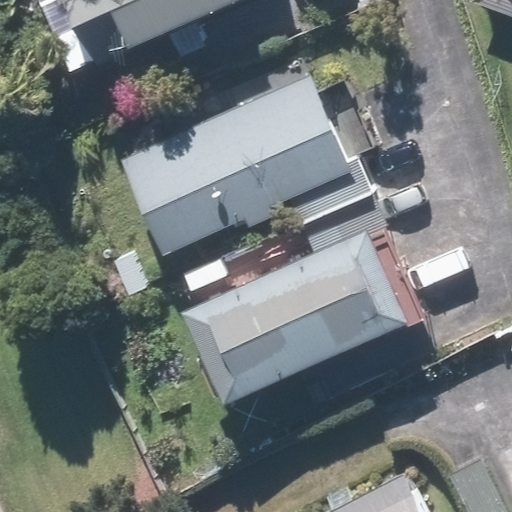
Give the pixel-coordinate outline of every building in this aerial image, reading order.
[(24,0),(61,79),(233,0),(24,0)] [(511,0),(470,0),(468,8),(511,23),(511,0)] [(344,176),(301,82),(108,170),(151,264),(344,176)] [(396,328),(355,238),(163,324),(204,415),(396,328)] [(418,511),(402,478),(333,511),(418,511)]
